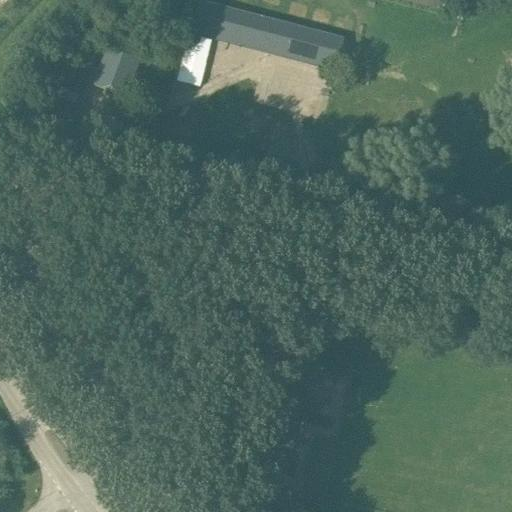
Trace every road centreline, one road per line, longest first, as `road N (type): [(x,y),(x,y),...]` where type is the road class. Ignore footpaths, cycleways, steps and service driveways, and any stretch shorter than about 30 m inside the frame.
road 1 (residential): [(168,415),(188,378),(212,236),(47,193)]
road 2 (track): [(511,313),(212,236)]
road 3 (residential): [(47,193),(39,258),(46,305),(135,415),(168,415)]
road 4 (tertiary): [(80,471),(0,357)]
